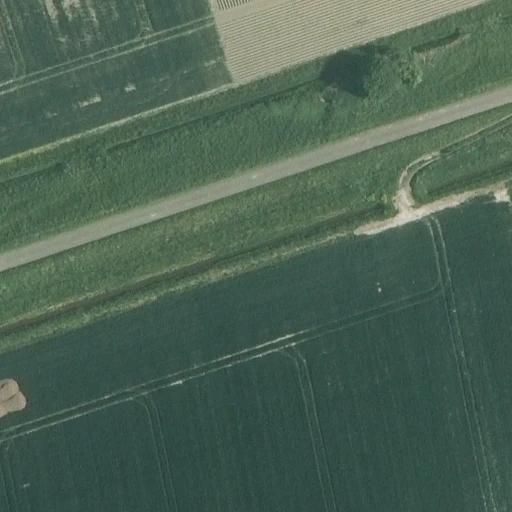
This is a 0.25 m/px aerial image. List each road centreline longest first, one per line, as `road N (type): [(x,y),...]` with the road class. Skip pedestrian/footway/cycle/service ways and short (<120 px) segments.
road 1 (unclassified): [(0,262),(511,94)]
road 2 (track): [(409,217),(408,175),(421,162),(511,122)]
